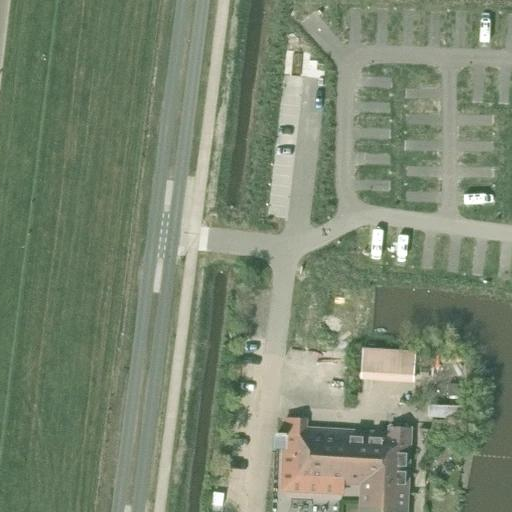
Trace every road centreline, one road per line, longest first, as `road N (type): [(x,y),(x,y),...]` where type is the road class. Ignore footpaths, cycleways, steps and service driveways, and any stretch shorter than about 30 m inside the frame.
road 1 (secondary): [(183,0),(117,511)]
road 2 (secondary): [(137,511),(202,0)]
